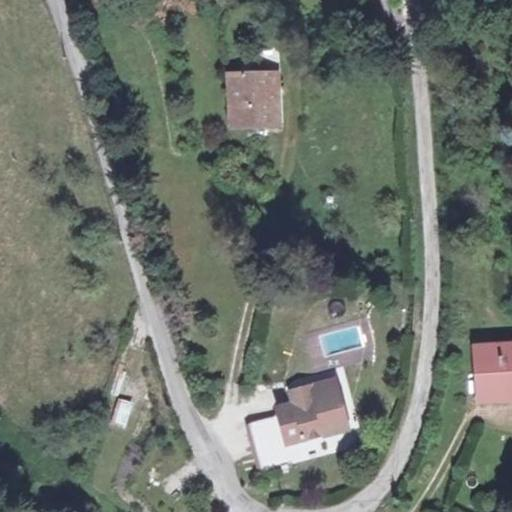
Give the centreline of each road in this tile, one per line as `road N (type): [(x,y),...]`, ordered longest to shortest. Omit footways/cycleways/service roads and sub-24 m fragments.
road 1 (residential): [(57,0),(170,370),(238,511)]
road 2 (residential): [(355,511),(399,463),(431,382),(439,259),(422,0)]
